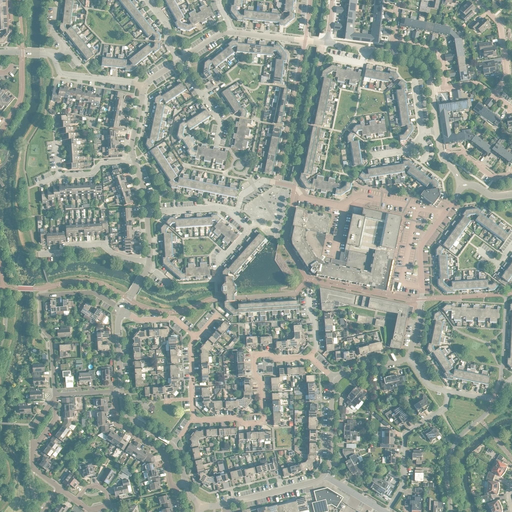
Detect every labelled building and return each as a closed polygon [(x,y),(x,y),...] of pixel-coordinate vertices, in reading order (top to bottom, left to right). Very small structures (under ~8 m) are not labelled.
[(127,12),(129,14),(138,7),(135,4),(139,1),(137,0),(136,0),(127,8),(129,11),(127,12)] [(168,9),(170,11),(180,5),(178,2),(182,0),(181,0),(176,0),(169,5),(170,8),(168,9)] [(348,1),(348,9),(356,10),(357,2),(348,1)] [(463,15),(468,20),(473,15),(470,13),(476,7),(469,1),(462,8),(466,12),(463,15)] [(203,4),(209,16),(212,14),(214,17),(216,15),(210,5),(208,6),(205,2),(203,4)] [(202,9),(200,11),(205,21),(208,20),(206,17),(209,16),(203,4),(200,5),(202,9)] [(231,10),(234,15),(239,11),(237,8),(237,5),(231,4),(231,10)] [(376,4),(375,13),(383,14),(384,5),(376,4)] [(173,12),(175,15),(186,8),(185,6),(181,9),(180,5),(170,11),(171,13),(173,12)] [(132,14),(134,17),(145,9),(143,7),(140,10),(138,7),(129,14),(130,16),(132,14)] [(174,19),(175,22),(181,18),(181,19),(185,16),(184,13),(188,11),(186,8),(175,15),(176,18),(174,19)] [(195,8),(192,10),(199,21),(202,20),(203,22),(205,21),(200,11),(197,12),(195,8)] [(134,17),(138,22),(145,16),(143,14),(146,11),(145,9),(134,17)] [(348,9),(347,18),(355,19),(356,10),(348,9)] [(189,17),(192,22),(195,27),(197,26),(196,23),(199,21),(192,10),(189,11),(191,15),(189,17)] [(238,19),(244,20),(245,14),(241,13),(239,11),(234,15),(238,19)] [(289,14),(286,16),(290,21),(295,17),(296,11),(289,11),(289,14)] [(375,13),(374,21),(382,22),(383,14),(375,13)] [(138,22),(142,27),(152,18),(151,16),(147,19),(145,16),(138,22)] [(281,18),(280,24),(286,25),(290,21),(286,16),(284,18),(281,18)] [(409,26),(411,18),(403,16),(401,25),(409,26)] [(478,27),(482,31),(491,23),(485,17),(479,22),(477,19),(472,24),(476,29),(478,27)] [(142,27),(146,31),(153,26),(150,23),(154,20),(152,18),(142,27)] [(178,27),(184,28),(186,22),(183,21),(181,19),(181,18),(175,22),(178,27)] [(347,18),(346,26),(354,27),(355,19),(347,18)] [(417,28),(419,20),(411,18),(409,26),(417,28)] [(426,30),(427,21),(419,20),(417,28),(417,31),(416,38),(418,38),(421,29),(426,30)] [(374,21),(373,29),(381,30),(382,22),(374,21)] [(434,31),(435,23),(427,21),(426,30),(434,31)] [(60,27),(64,32),(68,28),(66,26),(67,23),(67,22),(61,22),(60,27)] [(186,22),(184,28),(190,30),(195,27),(192,22),(189,23),(186,22)] [(442,33),(443,24),(435,23),(434,31),(442,33)] [(453,36),(456,32),(454,30),(451,27),(452,26),(443,24),(442,33),(450,35),(450,33),(453,36)] [(67,33),(69,35),(80,27),(78,25),(75,28),(72,25),(68,28),(64,32),(65,34),(67,33)] [(149,36),(153,33),(158,29),(160,28),(158,26),(155,29),(153,26),(146,31),(149,36)] [(344,37),(362,39),(363,33),(354,32),(354,27),(346,26),(344,37)] [(6,31),(4,34),(9,38),(13,33),(12,27),(6,28),(6,31)] [(70,40),(71,42),(80,34),(78,32),(81,29),(80,27),(69,35),(71,38),(70,40)] [(153,33),(155,36),(155,39),(161,40),(162,34),(158,29),(153,33)] [(363,33),(362,39),(380,41),(381,30),(373,29),(372,34),(363,33)] [(455,47),(464,46),(462,37),(461,38),(460,36),(457,33),(456,32),(453,36),(455,39),(454,39),(455,47)] [(2,36),(0,36),(0,42),(5,42),(9,38),(4,34),(2,36)] [(74,42),(77,45),(87,36),(86,34),(82,37),(80,34),(71,42),(73,44),(74,42)] [(77,49),(78,51),(87,44),(85,41),(89,38),(87,36),(77,45),(79,48),(77,49)] [(235,45),(238,46),(239,39),(233,39),(228,42),(232,47),(235,45)] [(143,41),(141,43),(149,53),(152,51),(154,53),(155,52),(152,47),(149,43),(146,45),(143,41)] [(154,45),(152,47),(155,52),(160,48),(161,42),(155,41),(154,45)] [(492,41),(480,43),(481,50),(485,49),(485,51),(485,56),(497,54),(496,50),(496,49),(495,44),(492,45),(492,41)] [(236,51),(232,47),(228,42),(226,44),(228,46),(225,48),(234,58),(235,57),(233,53),(236,51)] [(142,48),(139,50),(146,59),(148,57),(147,56),(149,53),(141,43),(139,44),(142,48)] [(277,50),(279,53),(284,49),(281,44),(275,43),(274,50),(277,50)] [(82,51),(84,54),(95,46),(93,44),(90,47),(87,44),(78,51),(80,53),(82,51)] [(95,46),(84,54),(86,57),(84,58),(86,61),(95,53),(93,50),(96,48),(95,46)] [(456,55),(465,54),(464,46),(455,47),(456,52),(446,54),(446,57),(453,56),(456,55)] [(232,60),(234,58),(225,48),(222,50),(221,48),(219,50),(226,59),(229,56),(232,60)] [(133,49),(132,50),(140,61),(143,59),(144,61),(146,59),(139,50),(136,52),(133,49)] [(281,55),(281,58),(281,59),(287,59),(288,53),(284,49),(279,53),(281,55)] [(129,58),(133,62),(137,67),(139,65),(137,63),(140,61),(132,50),(130,52),(132,55),(129,58)] [(223,61),(226,59),(219,50),(217,51),(218,53),(216,55),(224,66),(226,64),(223,61)] [(457,63),(466,62),(465,54),(456,55),(457,63)] [(222,68),(224,66),(216,55),(213,58),(211,56),(209,57),(213,62),(216,66),(219,64),(222,68)] [(211,64),(213,62),(209,57),(205,61),(204,67),(210,67),(211,64)] [(484,61),(479,62),(480,67),(484,67),(485,73),(495,71),(496,75),(499,74),(500,74),(499,68),(498,60),(495,61),(484,62),(484,61)] [(127,63),(126,70),(132,70),(137,67),(133,62),(130,64),(127,63)] [(456,72),(459,71),(467,70),(466,62),(457,63),(458,68),(448,70),(449,73),(456,72)] [(333,63),(328,66),(331,72),(334,70),(337,70),(338,64),(333,63)] [(371,77),(377,78),(380,65),(377,65),(376,69),(373,68),(371,77)] [(323,70),(321,76),(328,77),(328,74),(331,72),(328,66),(323,70)] [(347,69),(344,68),(341,81),(344,82),(345,77),(348,78),(350,66),(348,66),(347,69)] [(210,71),(210,67),(204,67),(203,73),(207,78),(212,74),(210,71)] [(385,71),(383,80),(389,81),(390,76),(391,70),(392,68),(389,67),(388,72),(385,71)] [(359,71),(356,70),(353,83),(356,84),(357,80),(360,80),(362,68),(360,68),(359,71)] [(397,71),(391,70),(390,76),(393,77),(395,80),(400,76),(397,71)] [(467,70),(459,71),(460,80),(468,78),(467,70)] [(283,77),(270,75),(269,78),(274,78),(273,82),(280,83),(285,83),(285,81),(283,80),(283,77)] [(323,78),(323,82),(336,85),(336,82),(332,81),(333,78),(328,77),(321,76),(321,78),(323,78)] [(180,82),(177,84),(182,92),(187,88),(180,77),(177,79),(180,82)] [(401,85),(401,88),(401,89),(408,88),(407,82),(402,78),(398,83),(401,85)] [(171,83),(169,84),(177,95),(182,92),(177,84),(174,86),(171,83)] [(55,100),(58,100),(61,87),(57,86),(57,85),(55,84),(53,96),(56,96),(55,100)] [(170,89),(167,91),(172,98),(177,95),(169,84),(167,85),(170,89)] [(222,96),(223,98),(233,92),(231,89),(235,86),(233,84),(222,91),(224,95),(222,96)] [(62,95),(65,96),(67,85),(65,85),(65,86),(61,86),(61,87),(58,100),(60,101),(62,95)] [(73,97),(77,98),(79,87),(77,87),(76,89),(73,88),(70,103),(72,103),(73,97)] [(321,90),(320,94),(334,96),(334,94),(330,93),(330,90),(319,87),(319,90),(321,90)] [(8,90),(7,88),(0,95),(0,98),(1,99),(0,99),(0,104),(9,94),(6,92),(8,90)] [(393,94),(393,96),(406,94),(406,90),(408,90),(408,88),(401,89),(401,88),(396,89),(397,93),(393,94)] [(85,100),(89,100),(91,90),(89,89),(88,91),(84,90),(81,105),(82,105),(84,106),(85,100)] [(159,91),(161,93),(164,98),(167,102),(172,98),(167,91),(164,93),(161,89),(159,91)] [(457,100),(451,101),(453,109),(457,109),(457,111),(461,110),(461,108),(460,99),(459,96),(458,89),(455,90),(457,100)] [(112,93),(112,95),(125,98),(126,94),(127,94),(128,92),(116,90),(116,93),(112,93)] [(279,95),(278,98),(289,100),(290,98),(287,98),(288,94),(275,91),(274,94),(279,95)] [(227,99),(229,102),(240,94),(239,92),(235,95),(233,92),(223,98),(225,100),(227,99)] [(96,94),(93,107),(96,108),(96,105),(100,105),(102,94),(100,93),(100,95),(96,94)] [(156,96),(155,102),(161,103),(161,100),(164,98),(161,93),(156,96)] [(12,97),(9,94),(0,104),(3,107),(6,103),(8,105),(16,96),(14,94),(12,97)] [(229,106),(230,108),(240,102),(238,99),(241,96),(240,94),(229,102),(231,105),(229,106)] [(117,99),(116,102),(127,104),(127,102),(126,102),(126,98),(125,98),(112,95),(111,98),(117,99)] [(460,99),(461,108),(469,107),(468,98),(460,99)] [(319,102),(318,105),(331,108),(332,106),(327,105),(328,101),(317,99),(316,102),(319,102)] [(394,105),(395,108),(408,106),(408,102),(410,102),(410,100),(398,101),(399,105),(394,105)] [(440,102),(443,123),(450,122),(450,121),(449,118),(448,110),(453,109),(451,101),(440,102)] [(475,108),(481,113),(487,106),(480,101),(475,108)] [(156,105),(156,108),(169,111),(169,108),(165,107),(166,104),(161,103),(155,102),(154,104),(156,105)] [(235,112),(239,109),(245,106),(247,104),(245,102),(242,105),(240,102),(230,108),(231,110),(233,109),(235,112)] [(276,106),(275,110),(287,112),(287,110),(285,109),(286,106),(272,103),(272,106),(276,106)] [(204,109),(201,111),(207,121),(209,119),(208,117),(211,115),(204,104),(201,105),(204,109)] [(239,109),(241,112),(240,115),(247,116),(248,110),(245,106),(239,109)] [(481,113),(488,118),(493,111),(487,106),(481,113)] [(115,111),(114,114),(125,116),(125,114),(123,114),(124,110),(109,107),(109,109),(115,111)] [(195,109),(193,111),(201,122),(204,120),(205,122),(207,121),(201,111),(198,113),(195,109)] [(194,116),(191,118),(197,127),(199,126),(198,124),(201,122),(193,111),(191,112),(194,116)] [(316,114),(315,117),(329,120),(329,118),(325,117),(326,113),(314,111),(314,113),(316,114)] [(396,117),(396,120),(410,118),(409,114),(412,114),(411,111),(400,113),(401,117),(396,117)] [(493,111),(488,118),(497,125),(503,118),(493,111)] [(154,116),(153,120),(167,122),(167,120),(163,119),(163,116),(152,113),(152,116),(154,116)] [(283,118),(270,115),(269,117),(274,118),(273,122),(284,124),(285,122),(282,121),(283,118)] [(183,118),(185,120),(185,119),(188,125),(191,129),(194,127),(195,129),(197,127),(191,118),(188,120),(185,116),(183,118)] [(377,118),(373,119),(375,132),(379,132),(379,135),(382,134),(380,122),(377,123),(377,118)] [(122,122),(107,119),(106,121),(112,122),(112,126),(122,128),(123,126),(121,125),(122,122)] [(180,123),(179,129),(185,130),(185,126),(188,125),(185,119),(185,120),(180,123)] [(363,129),(362,129),(363,134),(367,133),(367,136),(370,136),(368,124),(365,125),(365,120),(364,120),(361,121),(362,123),(363,129)] [(238,125),(238,129),(251,132),(252,128),(247,128),(248,125),(236,122),(235,125),(238,125)] [(446,143),(458,141),(456,132),(451,133),(450,122),(443,123),(446,143)] [(359,130),(362,129),(363,129),(362,123),(356,124),(352,129),(357,133),(359,130)] [(407,128),(405,130),(410,134),(414,129),(413,123),(407,124),(407,128)] [(312,127),(312,131),(325,134),(325,131),(321,130),(322,127),(311,124),(310,127),(312,127)] [(152,128),(151,132),(164,134),(165,132),(160,131),(161,127),(150,125),(149,128),(152,128)] [(466,139),(469,139),(470,134),(471,129),(467,128),(463,129),(464,131),(456,132),(458,141),(466,140),(466,139)] [(177,134),(181,139),(186,136),(184,133),(185,130),(179,129),(177,134)] [(272,132),(271,136),(283,138),(283,136),(281,135),(281,132),(268,129),(268,131),(272,132)] [(347,135),(348,141),(355,140),(354,137),(356,134),(351,130),(347,135)] [(410,134),(405,130),(403,133),(400,133),(401,140),(407,139),(410,134)] [(184,140),(186,143),(195,137),(194,135),(192,136),(190,133),(186,136),(181,139),(179,141),(180,143),(184,140)] [(236,137),(235,141),(249,143),(249,140),(245,139),(245,137),(234,134),(233,137),(236,137)] [(471,141),(478,146),(483,139),(477,134),(476,135),(470,134),(469,139),(472,140),(471,141)] [(310,139),(309,143),(323,145),(323,143),(319,142),(319,139),(308,136),(308,139),(310,139)] [(154,138),(147,137),(146,143),(149,148),(155,144),(153,141),(153,138),(154,138)] [(185,151),(187,150),(187,149),(193,146),(197,143),(195,140),(197,139),(195,137),(186,143),(188,146),(184,149),(185,151)] [(483,139),(478,146),(487,153),(493,146),(483,139)] [(270,144),(269,148),(280,150),(281,147),(278,147),(279,143),(266,141),(265,143),(270,144)] [(200,154),(203,155),(205,143),(203,142),(202,145),(198,145),(198,149),(196,156),(196,155),(196,158),(199,159),(200,154)] [(492,150),(502,157),(507,150),(497,143),(492,150)] [(152,152),(154,155),(165,147),(164,145),(160,148),(158,144),(149,151),(150,153),(152,152)] [(212,157),(215,157),(217,145),(215,145),(214,148),(210,147),(208,160),(211,161),(212,157)] [(191,154),(196,155),(196,156),(198,149),(194,149),(193,146),(187,149),(187,150),(191,154)] [(154,159),(155,161),(165,155),(163,152),(167,149),(165,147),(154,155),(156,158),(154,159)] [(222,149),(220,163),(223,163),(224,159),(227,159),(229,148),(226,147),(226,150),(222,149)] [(308,151),(307,154),(320,157),(321,155),(316,154),(317,150),(306,148),(305,150),(308,151)] [(509,161),(511,161),(511,153),(507,150),(502,157),(508,162),(509,161)] [(267,156),(267,159),(278,162),(278,159),(276,159),(277,155),(263,153),(263,155),(267,156)] [(159,162),(161,165),(172,157),(171,155),(167,158),(165,155),(155,161),(157,163),(159,162)] [(161,169),(162,171),(171,165),(169,162),(173,159),(172,157),(161,165),(163,168),(161,169)] [(367,157),(353,159),(354,162),(351,162),(352,165),(363,163),(363,160),(367,159),(367,157)] [(408,165),(410,167),(411,167),(414,162),(409,159),(404,160),(404,162),(405,166),(408,165)] [(305,163),(305,166),(318,169),(318,166),(314,166),(315,162),(303,160),(303,162),(305,163)] [(406,175),(405,166),(404,162),(400,163),(400,160),(398,160),(399,172),(403,171),(404,176),(406,175)] [(408,171),(413,175),(418,168),(415,165),(418,162),(416,160),(414,162),(411,167),(410,167),(408,171)] [(392,177),(394,177),(392,164),(389,164),(388,162),(386,162),(387,174),(391,173),(392,177)] [(274,167),(261,164),(261,167),(265,168),(264,171),(275,174),(276,171),(274,170),(274,167)] [(380,179),(382,179),(380,166),(377,166),(376,164),(374,164),(376,175),(379,175),(380,179)] [(165,172),(167,175),(179,167),(177,165),(173,168),(171,165),(162,171),(163,173),(165,172)] [(413,175),(417,178),(425,167),(423,166),(421,170),(418,168),(413,175)] [(109,175),(109,177),(122,173),(121,169),(122,169),(122,167),(111,170),(112,174),(109,175)] [(167,179),(169,181),(174,178),(178,175),(176,172),(180,169),(179,167),(167,175),(169,178),(167,179)] [(417,178),(422,182),(428,175),(425,173),(427,169),(425,167),(417,178)] [(364,179),(370,178),(369,172),(366,173),(363,170),(359,176),(364,179)] [(117,181),(127,178),(126,176),(125,176),(123,172),(122,173),(109,177),(104,179),(104,182),(111,180),(110,180),(116,178),(117,181)] [(181,185),(184,186),(187,173),(184,172),(183,177),(180,176),(179,181),(178,187),(180,188),(181,185)] [(300,177),(303,182),(308,179),(307,176),(307,173),(301,172),(300,177)] [(427,185),(430,182),(430,181),(434,177),(435,175),(433,173),(430,177),(428,175),(422,182),(427,185)] [(315,187),(319,187),(321,174),(318,174),(317,178),(314,177),(313,182),(312,189),(312,188),(312,189),(315,190),(315,187)] [(192,188),(196,188),(198,175),(196,175),(195,179),(192,178),(189,189),(192,190),(192,188)] [(327,189),(330,190),(333,177),(330,176),(329,180),(326,180),(324,191),(326,192),(327,189)] [(204,190),(208,191),(210,178),(208,177),(207,181),(204,181),(201,192),(204,192),(204,190)] [(430,181),(430,182),(433,183),(433,187),(439,186),(438,180),(434,177),(430,181)] [(112,186),(113,189),(127,184),(126,180),(128,180),(127,178),(117,181),(118,184),(112,186)] [(172,186),(178,187),(179,181),(176,180),(174,178),(169,181),(172,186)] [(216,192),(219,193),(222,180),(220,179),(219,184),(215,183),(213,194),(216,195),(216,192)] [(306,187),(312,188),(312,189),(313,182),(310,182),(308,179),(303,182),(306,187)] [(346,184),(343,186),(347,191),(352,188),(353,182),(347,181),(346,184)] [(228,195),(231,195),(234,182),(231,182),(231,186),(227,186),(225,197),(227,197),(228,195)] [(234,182),(231,195),(235,196),(234,199),(237,199),(239,188),(235,187),(236,183),(234,182)] [(120,189),(121,192),(131,189),(130,187),(128,188),(127,184),(113,189),(114,191),(120,189)] [(336,193),(342,195),(347,191),(343,186),(340,188),(337,187),(336,193)] [(425,190),(421,194),(434,204),(441,195),(440,187),(426,189),(426,190),(425,190)] [(116,198),(117,200),(131,195),(130,192),(132,191),(131,189),(121,192),(122,196),(116,198)] [(131,195),(117,200),(118,202),(123,201),(125,204),(135,201),(134,198),(132,199),(131,195)] [(478,206),(472,207),(473,214),(476,213),(479,215),(483,210),(478,206)] [(294,219),(293,225),(307,227),(318,230),(327,232),(327,231),(330,216),(328,213),(297,207),(296,212),(294,219)] [(353,213),(346,249),(350,249),(347,265),(357,268),(358,262),(364,263),(367,264),(370,248),(387,251),(387,254),(389,254),(389,257),(394,258),(395,253),(396,248),(397,242),(398,235),(400,229),(401,222),(403,216),(389,213),(363,207),(362,215),(353,213)] [(466,208),(463,213),(468,217),(470,214),(473,214),(472,207),(466,208)] [(484,208),(483,210),(479,215),(476,219),(481,223),(486,215),(483,213),(486,210),(484,208)] [(463,216),(461,219),(468,225),(472,220),(468,217),(463,213),(461,211),(459,214),(463,216)] [(216,219),(218,222),(222,217),(218,213),(212,213),(212,220),(213,220),(216,219)] [(489,217),(486,215),(481,223),(486,226),(494,215),(492,214),(489,217)] [(496,217),(494,215),(486,226),(491,230),(496,222),(493,220),(496,217)] [(173,222),(176,222),(176,216),(170,216),(166,220),(171,225),(173,222)] [(214,231),(216,233),(225,223),(223,220),(225,218),(223,216),(222,217),(218,222),(215,225),(217,227),(214,231)] [(455,219),(454,221),(464,229),(468,225),(461,219),(459,222),(455,219)] [(456,226),(454,229),(463,236),(464,234),(462,232),(464,229),(454,221),(452,223),(456,226)] [(499,225),(496,222),(491,230),(495,233),(503,222),(501,221),(499,225)] [(161,226),(161,232),(168,232),(167,229),(170,226),(165,222),(161,226)] [(505,224),(503,222),(495,233),(498,235),(497,237),(499,239),(506,230),(503,227),(505,224)] [(222,232),(224,233),(232,224),(230,223),(228,225),(225,223),(216,233),(219,235),(222,232)] [(223,239),(225,241),(234,231),(232,228),(234,226),(232,224),(224,233),(226,235),(223,239)] [(291,236),(290,241),(311,274),(354,283),(387,290),(394,258),(389,257),(389,254),(387,254),(387,251),(370,248),(367,264),(364,263),(358,262),(357,268),(347,265),(350,249),(346,249),(345,251),(342,251),(340,259),(326,256),(323,254),(327,233),(318,231),(318,230),(307,227),(293,225),(291,233),(291,236)] [(258,233),(256,236),(264,243),(266,241),(264,240),(266,237),(256,228),(255,230),(258,233)] [(508,232),(506,230),(499,239),(501,240),(502,238),(505,241),(511,231),(511,228),(508,232)] [(448,229),(446,231),(457,239),(459,236),(461,238),(463,236),(454,229),(451,232),(448,229)] [(234,231),(225,241),(228,243),(231,240),(233,242),(241,232),(239,231),(237,233),(234,231)] [(449,236),(446,238),(454,244),(457,239),(446,231),(445,233),(449,236)] [(250,235),(248,237),(258,246),(261,244),(263,245),(264,243),(256,236),(253,238),(250,235)] [(250,242),(248,245),(256,252),(258,250),(256,249),(258,246),(248,237),(247,239),(250,242)] [(454,244),(446,238),(444,241),(441,239),(439,241),(450,249),(454,244)] [(242,244),(240,246),(250,255),(253,253),(255,254),(256,252),(248,245),(245,247),(242,244)] [(436,248),(436,254),(443,254),(442,250),(445,248),(440,244),(436,248)] [(242,251),(240,254),(248,261),(250,259),(248,258),(250,255),(240,246),(239,248),(242,251)] [(234,253),(232,255),(242,264),(245,262),(247,263),(248,261),(240,254),(237,256),(234,253)] [(234,260),(232,263),(240,270),(242,268),(240,267),(242,264),(232,255),(231,257),(234,260)] [(163,262),(168,266),(172,261),(169,259),(169,256),(163,256),(163,262)] [(168,266),(177,274),(181,269),(172,261),(168,266)] [(224,264),(226,266),(231,270),(234,273),(237,271),(239,272),(240,270),(232,263),(229,265),(226,262),(224,264)] [(507,268),(505,270),(511,275),(511,268),(505,263),(503,265),(507,268)] [(223,276),(225,276),(229,276),(229,272),(231,270),(226,266),(222,270),(223,276)] [(181,278),(187,278),(187,271),(186,271),(183,272),(181,269),(177,274),(181,278)] [(511,275),(505,270),(503,273),(499,271),(498,273),(509,281),(511,278),(511,275)] [(226,297),(226,300),(230,300),(235,300),(235,296),(235,293),(237,291),(237,284),(235,282),(234,282),(234,275),(229,276),(225,276),(225,282),(223,285),(223,286),(222,286),(222,290),(223,290),(223,291),(226,294),(226,297)] [(438,284),(443,288),(447,283),(444,281),(444,278),(438,278),(438,284)] [(492,283),(489,283),(489,289),(495,289),(499,284),(494,280),(492,283)] [(447,283),(443,288),(447,292),(453,292),(453,285),(452,285),(449,285),(447,283)] [(398,313),(397,319),(393,339),(392,339),(390,346),(400,348),(401,347),(401,346),(409,312),(406,312),(408,305),(320,286),(322,309),(334,308),(335,304),(339,305),(340,301),(398,313)] [(64,305),(60,305),(61,313),(65,313),(65,310),(70,310),(69,306),(74,306),(74,300),(69,300),(69,298),(64,298),(64,305)] [(61,313),(60,305),(57,306),(56,299),(51,299),(51,301),(46,301),(46,305),(47,308),(52,308),(52,311),(57,310),(57,313),(61,313)] [(84,316),(88,318),(92,311),(89,309),(92,303),(88,300),(86,302),(82,300),(79,305),(83,308),(81,311),(86,313),(84,316)] [(224,306),(229,310),(233,305),(231,303),(230,300),(226,300),(224,300),(224,306)] [(449,309),(452,310),(453,303),(452,303),(447,303),(442,307),(446,312),(449,309)] [(233,314),(239,314),(239,307),(236,308),(233,305),(229,310),(233,314)] [(92,311),(88,318),(91,320),(92,317),(97,320),(98,317),(103,320),(106,314),(102,312),(103,310),(98,307),(95,313),(92,311)] [(434,312),(433,318),(439,320),(440,319),(440,316),(443,314),(439,309),(434,312)] [(358,320),(367,322),(368,316),(359,314),(358,320)] [(375,324),(384,326),(386,319),(377,318),(375,324)] [(435,321),(434,325),(448,327),(448,325),(444,324),(444,320),(440,319),(439,320),(433,318),(433,321),(435,321)] [(222,322),(220,324),(227,330),(229,327),(229,326),(230,324),(225,320),(223,323),(222,322)] [(294,321),(295,331),(304,330),(304,327),(302,327),(302,321),(294,321)] [(61,325),(61,328),(59,329),(60,335),(71,335),(70,324),(61,325)] [(219,327),(217,330),(222,334),(223,332),(224,333),(227,330),(220,324),(218,326),(219,327)] [(95,337),(95,340),(103,340),(103,336),(110,336),(109,331),(107,331),(107,326),(101,326),(101,331),(98,331),(98,336),(95,337)] [(149,337),(149,335),(148,329),(149,329),(148,328),(145,328),(145,330),(142,330),(140,328),(136,332),(143,338),(144,337),(149,337)] [(214,331),(212,334),(218,339),(221,336),(220,336),(222,334),(217,330),(215,332),(214,331)] [(295,336),(294,337),(301,343),(304,339),(302,337),(302,334),(304,334),(304,330),(295,331),(295,336)] [(433,333),(432,336),(445,339),(446,337),(441,336),(442,332),(431,330),(430,333),(433,333)] [(141,340),(143,338),(136,332),(132,337),(135,339),(135,342),(133,342),(133,345),(134,345),(142,345),(141,340)] [(211,336),(208,339),(213,343),(215,342),(216,342),(218,339),(212,334),(210,336),(211,336)] [(293,338),(288,339),(288,347),(288,348),(292,347),(291,345),(294,345),(297,347),(301,343),(294,337),(293,338)] [(205,341),(203,343),(210,349),(214,344),(213,343),(208,339),(206,342),(205,341)] [(63,343),(60,344),(60,346),(61,356),(67,355),(66,349),(73,349),(73,343),(73,340),(66,340),(66,343),(63,343)] [(103,340),(95,340),(95,344),(98,344),(99,349),(102,349),(102,354),(109,354),(108,349),(110,348),(110,343),(103,343),(103,340)] [(382,340),(376,342),(378,351),(380,350),(380,349),(384,348),(382,340)] [(376,342),(369,343),(371,351),(375,350),(375,351),(378,351),(376,342)] [(427,348),(431,353),(436,349),(434,346),(435,343),(428,342),(427,348)] [(200,352),(200,356),(209,355),(209,350),(210,349),(203,343),(200,347),(202,349),(202,352),(200,352)] [(365,353),(364,346),(360,347),(360,346),(357,346),(359,354),(362,353),(363,354),(365,353)] [(434,353),(436,356),(447,349),(446,347),(442,349),(440,346),(436,349),(431,353),(432,355),(434,353)] [(436,361),(437,363),(447,356),(445,353),(448,351),(447,349),(436,356),(438,359),(436,361)] [(441,363),(443,366),(454,359),(452,357),(449,359),(447,356),(437,363),(438,365),(441,363)] [(134,367),(135,366),(142,366),(142,362),(148,361),(148,359),(141,359),(134,360),(134,367)] [(442,371),(444,373),(449,369),(453,367),(451,363),(455,361),(454,359),(443,366),(444,369),(442,371)] [(69,362),(61,363),(61,366),(62,370),(63,370),(64,376),(66,376),(66,381),(74,381),(74,373),(71,374),(71,369),(70,369),(70,366),(69,362)] [(33,370),(33,374),(42,373),(42,370),(44,370),(44,363),(33,364),(34,370),(33,370)] [(456,377),(459,378),(462,364),(460,364),(459,368),(455,368),(454,373),(453,379),(455,379),(456,377)] [(102,374),(103,379),(110,379),(110,374),(113,374),(112,365),(107,365),(107,369),(102,369),(98,370),(97,371),(97,373),(99,374),(102,374)] [(468,379),(471,380),(474,367),(471,366),(470,371),(467,370),(465,381),(467,382),(468,379)] [(79,371),(80,380),(92,380),(92,378),(95,378),(95,369),(90,369),(90,371),(79,371)] [(447,378),(453,379),(454,373),(451,372),(449,369),(444,373),(447,378)] [(479,382),(483,382),(485,369),(483,369),(482,373),(479,372),(476,384),(479,384),(479,382)] [(42,373),(33,374),(33,377),(34,377),(35,384),(45,383),(45,376),(42,376),(42,373)] [(396,373),(391,374),(394,388),(399,387),(399,386),(403,385),(403,381),(404,381),(404,380),(403,375),(399,376),(398,373),(396,374),(396,373)] [(203,374),(201,374),(202,381),(208,381),(208,384),(215,383),(214,380),(209,380),(209,374),(203,374)] [(394,388),(391,374),(386,376),(384,377),(385,379),(381,380),(382,386),(384,386),(385,389),(389,388),(389,389),(394,388)] [(172,382),(171,383),(177,389),(181,385),(178,383),(178,380),(181,379),(180,376),(179,376),(171,377),(172,382)] [(169,384),(164,385),(165,392),(165,394),(168,393),(168,391),(171,391),(173,393),(177,389),(171,383),(169,384)] [(355,386),(352,391),(362,399),(366,395),(365,395),(368,391),(365,389),(366,388),(361,384),(359,387),(357,385),(355,387),(355,386)] [(31,391),(31,397),(41,397),(41,390),(39,390),(39,387),(29,388),(30,391),(31,391)] [(244,395),(243,397),(250,403),(254,399),(251,396),(251,393),(253,393),(253,390),(252,390),(245,390),(244,390),(244,395)] [(362,399),(352,391),(348,395),(349,395),(347,397),(349,398),(347,401),(351,405),(352,404),(355,406),(358,403),(359,403),(362,399)] [(202,402),(206,405),(212,399),(211,398),(210,393),(201,393),(202,397),(204,396),(204,399),(202,402)] [(424,398),(419,401),(425,410),(428,408),(427,407),(429,405),(427,401),(429,399),(425,393),(424,394),(423,397),(424,398)] [(65,406),(65,410),(75,409),(74,402),(71,402),(70,396),(63,396),(64,406),(65,406)] [(101,405),(101,407),(108,407),(108,401),(106,401),(106,397),(97,398),(97,405),(101,405)] [(242,398),(237,398),(238,406),(237,406),(237,407),(241,407),(241,405),(244,405),(246,407),(250,403),(243,397),(242,398)] [(212,399),(206,405),(210,409),(212,407),(215,406),(215,409),(219,409),(218,400),(213,400),(212,399)] [(20,405),(21,412),(31,411),(30,404),(28,404),(28,401),(26,401),(24,401),(19,402),(19,405),(20,405)] [(425,410),(419,401),(414,404),(414,403),(411,402),(409,403),(414,410),(416,408),(419,412),(421,411),(422,412),(425,410)] [(385,413),(389,418),(394,415),(396,418),(394,419),(396,422),(397,422),(398,424),(405,420),(406,421),(412,417),(403,403),(394,409),(394,407),(385,413)] [(98,410),(98,417),(107,417),(107,413),(108,413),(108,407),(101,407),(101,410),(98,410)] [(64,413),(65,420),(72,422),(72,416),(75,416),(75,409),(65,410),(66,413),(64,413)] [(102,424),(102,431),(109,427),(109,420),(108,420),(107,417),(98,417),(98,424),(102,424)] [(345,424),(344,430),(358,430),(358,425),(357,425),(357,420),(354,420),(354,419),(348,418),(348,422),(345,422),(345,424)] [(62,426),(60,429),(67,435),(71,429),(69,427),(72,422),(65,420),(61,425),(62,426)] [(385,430),(385,436),(395,437),(395,430),(390,430),(390,427),(383,426),(383,430),(385,430)] [(422,433),(426,437),(428,436),(431,440),(440,434),(440,435),(440,434),(435,426),(430,430),(429,428),(428,428),(429,428),(422,433)] [(106,438),(112,441),(117,433),(114,431),(115,430),(109,427),(102,431),(108,435),(106,438)] [(196,428),(193,433),(200,438),(201,437),(206,436),(206,435),(205,429),(206,429),(205,427),(202,428),(202,430),(199,430),(196,428)] [(57,431),(53,436),(59,440),(60,438),(63,440),(67,435),(60,429),(58,432),(57,431)] [(271,429),(265,429),(265,437),(265,438),(265,440),(273,440),(273,436),(271,436),(271,429)] [(358,430),(344,430),(344,435),(345,435),(345,437),(347,437),(347,441),(353,441),(353,440),(357,440),(357,435),(358,435),(358,430)] [(112,441),(118,445),(125,433),(123,431),(120,435),(117,433),(112,441)] [(125,433),(118,445),(124,449),(129,441),(126,439),(128,435),(125,433)] [(191,447),(192,446),(200,444),(199,440),(200,438),(193,433),(189,437),(192,439),(193,443),(190,443),(191,447)] [(50,442),(48,445),(56,450),(60,445),(57,443),(59,440),(53,436),(49,441),(50,442)] [(385,436),(383,436),(383,443),(381,443),(381,446),(390,446),(390,443),(395,443),(395,437),(385,436)] [(126,450),(132,453),(139,441),(136,440),(134,444),(131,442),(126,450)] [(132,453),(138,457),(143,449),(140,447),(142,443),(139,441),(132,453)] [(192,450),(193,453),(200,451),(199,447),(200,447),(200,444),(192,446),(193,450),(192,450)] [(41,452),(45,455),(45,454),(47,456),(49,454),(51,456),(56,450),(48,445),(46,448),(45,447),(41,452)] [(387,462),(396,462),(396,451),(389,451),(389,447),(386,447),(385,455),(386,456),(387,456),(387,462)] [(346,462),(349,467),(361,461),(358,456),(357,456),(355,451),(355,448),(343,448),(343,451),(346,456),(348,459),(346,460),(347,462),(346,462)] [(145,458),(148,459),(154,455),(146,450),(146,451),(143,449),(138,457),(144,460),(145,458)] [(413,459),(417,459),(417,463),(422,463),(422,449),(414,449),(414,452),(413,452),(413,459)] [(308,458),(307,459),(314,465),(317,461),(315,459),(315,457),(317,457),(317,453),(316,453),(310,453),(308,453),(308,456),(308,458)] [(493,463),(506,471),(508,466),(503,462),(505,459),(503,458),(504,456),(500,453),(499,456),(497,459),(496,458),(493,463)] [(45,454),(45,455),(41,460),(42,460),(40,463),(47,469),(51,463),(49,461),(50,459),(50,458),(47,456),(45,454)] [(146,463),(147,470),(156,468),(155,464),(157,464),(154,455),(148,459),(149,462),(146,463)] [(269,469),(269,471),(279,468),(276,456),(273,457),(274,462),(268,463),(269,469)] [(195,462),(196,465),(203,463),(202,459),(203,459),(203,457),(195,458),(196,462),(195,462)] [(260,459),(261,462),(263,472),(266,471),(266,470),(269,469),(268,463),(268,462),(267,462),(266,458),(260,459)] [(306,461),(301,462),(303,470),(303,471),(306,470),(306,468),(308,467),(310,469),(314,465),(307,459),(306,461)] [(361,461),(349,467),(351,472),(352,472),(353,473),(355,472),(357,476),(362,473),(361,471),(364,470),(362,466),(363,465),(361,461)] [(84,477),(91,475),(92,477),(93,477),(97,476),(94,465),(93,465),(92,462),(87,463),(87,465),(87,467),(83,468),(84,472),(83,472),(84,477)] [(257,464),(255,465),(257,472),(260,472),(261,473),(263,472),(261,462),(257,463),(257,464)] [(488,474),(495,476),(496,473),(496,472),(502,476),(506,471),(493,463),(490,468),(491,469),(489,471),(488,474)] [(289,466),(285,467),(284,464),(282,464),(282,468),(283,468),(285,475),(291,474),(291,473),(289,466)] [(289,465),(289,466),(291,473),(294,472),(294,473),(297,472),(295,465),(292,466),(291,464),(289,465)] [(102,477),(109,481),(115,471),(108,467),(102,477)] [(245,467),(243,468),(245,475),(248,475),(248,476),(251,475),(249,467),(246,468),(245,467)] [(152,476),(153,479),(160,477),(158,471),(157,471),(156,468),(147,470),(149,477),(152,476)] [(199,479),(204,482),(208,475),(207,474),(206,469),(198,471),(197,471),(198,474),(200,474),(201,476),(199,479)] [(239,478),(237,469),(230,471),(232,479),(236,478),(236,479),(239,478)] [(412,482),(419,482),(419,479),(424,480),(424,469),(415,469),(415,474),(412,474),(412,482)] [(63,481),(71,487),(73,485),(76,487),(80,481),(73,476),(75,474),(71,471),(63,481)] [(215,474),(217,482),(220,481),(220,482),(223,482),(221,474),(220,471),(217,472),(217,471),(214,472),(215,474)] [(208,475),(204,482),(209,485),(210,482),(213,482),(214,484),(217,483),(217,482),(215,474),(210,476),(208,475)] [(489,481),(489,486),(500,487),(500,481),(494,481),(494,480),(495,476),(488,474),(487,477),(487,480),(489,481)] [(372,488),(377,491),(384,479),(379,476),(379,477),(375,475),(373,478),(372,477),(369,482),(372,484),(371,486),(373,487),(372,488)] [(160,477),(153,479),(153,481),(150,482),(152,489),(161,487),(160,483),(161,483),(160,477)] [(116,494),(119,494),(130,491),(128,484),(130,484),(129,478),(123,479),(124,484),(114,486),(116,494)] [(384,479),(377,491),(381,493),(382,493),(383,494),(385,492),(390,495),(393,490),(390,488),(392,485),(388,483),(389,482),(384,479)] [(485,494),(486,498),(493,497),(492,493),(492,492),(499,493),(500,487),(489,486),(488,492),(486,491),(485,494)] [(317,500),(312,501),(315,511),(321,511),(329,510),(328,504),(332,503),(337,506),(344,496),(328,487),(314,490),(317,500)] [(164,502),(165,505),(172,503),(170,497),(169,497),(168,494),(159,496),(161,503),(164,502)] [(412,511),(421,511),(422,496),(408,495),(408,498),(407,498),(407,500),(405,500),(405,505),(410,505),(410,503),(413,503),(412,511)] [(297,500),(299,511),(310,511),(306,496),(296,499),(297,500)] [(426,509),(430,509),(430,511),(438,511),(438,506),(442,506),(442,501),(438,501),(438,500),(433,500),(433,497),(427,497),(426,509)] [(491,508),(502,504),(500,499),(495,501),(494,497),(493,497),(486,498),(486,501),(487,504),(489,503),(491,508)] [(299,511),(297,500),(287,502),(289,511),(299,511)] [(289,511),(287,502),(278,505),(277,505),(279,511),(289,511)] [(52,511),(64,511),(69,506),(65,503),(63,506),(59,503),(52,511)] [(162,508),(163,511),(172,511),(172,509),(173,509),(172,503),(165,505),(166,507),(162,508)]
